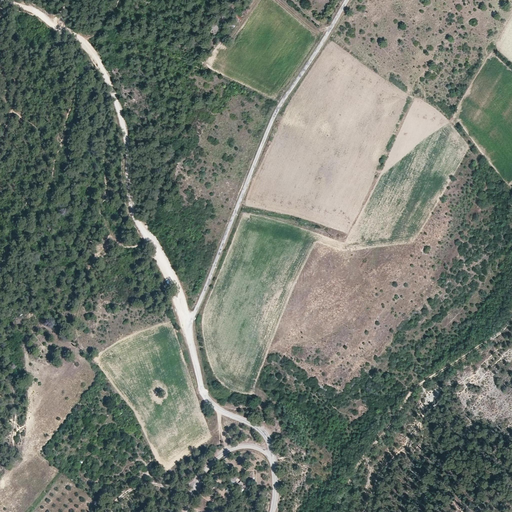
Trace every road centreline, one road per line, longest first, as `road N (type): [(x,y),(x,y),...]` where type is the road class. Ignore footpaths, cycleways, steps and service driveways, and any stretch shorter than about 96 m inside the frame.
road 1 (unclassified): [(272,456),(258,427),(206,398),(188,322),(276,109),(347,0)]
road 2 (track): [(188,322),(130,195),(110,81),(64,28),(3,0)]
road 3 (track): [(511,318),(410,392),(332,511)]
road 4 (track): [(78,334),(75,320),(104,239),(153,244)]
road 5 (unclassified): [(272,456),(245,446),(225,452),(198,478),(188,511)]
